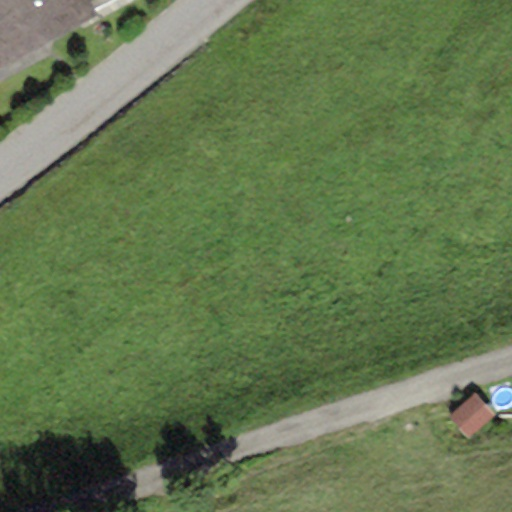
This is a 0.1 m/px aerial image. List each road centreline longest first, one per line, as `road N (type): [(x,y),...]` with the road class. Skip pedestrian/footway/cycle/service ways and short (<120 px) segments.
road 1 (residential): [(68,511),(511,369)]
road 2 (tertiary): [(0,179),(217,0)]
